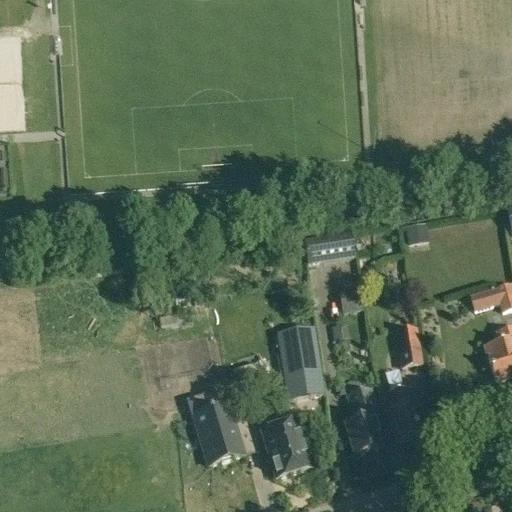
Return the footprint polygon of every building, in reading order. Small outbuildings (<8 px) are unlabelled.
[(425,226),(404,229),(407,245),(427,241),(425,226)] [(303,244),(307,269),(354,261),(350,237),(303,244)] [(152,267),(155,285),(149,286),(151,299),(183,294),(178,263),(152,267)] [(197,275),(187,276),(189,288),(198,286),(197,275)] [(511,312),(511,289),(511,287),(470,299),(475,313),(498,306),(501,316),(511,312)] [(342,301),(343,311),(362,309),(360,299),(342,301)] [(349,341),(347,327),(332,329),(334,344),(349,341)] [(511,331),(494,336),(498,347),(485,351),(494,384),(511,379),(511,331)] [(314,333),(278,338),(288,403),(324,398),(314,333)] [(423,369),(417,333),(394,336),(401,373),(423,369)] [(256,367),(232,374),(235,385),(260,378),(256,367)] [(245,387),(250,405),(269,400),(264,382),(245,387)] [(390,395),(396,414),(388,417),(396,446),(421,438),(413,409),(409,410),(403,391),(390,395)] [(348,401),(355,425),(345,428),(355,458),(382,450),(373,420),(377,419),(370,394),(348,401)] [(209,415),(193,420),(208,470),(243,459),(224,396),(205,401),(209,415)] [(297,425),(261,436),(275,482),(311,471),(297,425)]
